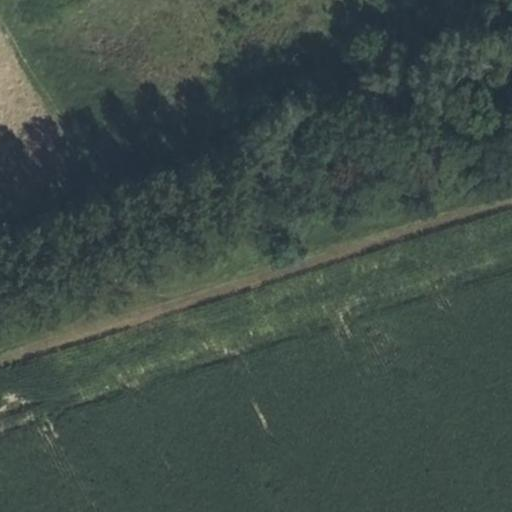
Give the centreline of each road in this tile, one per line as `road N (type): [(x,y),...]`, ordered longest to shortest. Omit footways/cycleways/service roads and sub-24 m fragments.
road 1 (track): [(137,317),(511,200)]
road 2 (track): [(0,0),(80,173)]
road 3 (track): [(80,173),(137,317)]
road 4 (track): [(0,362),(137,317)]
